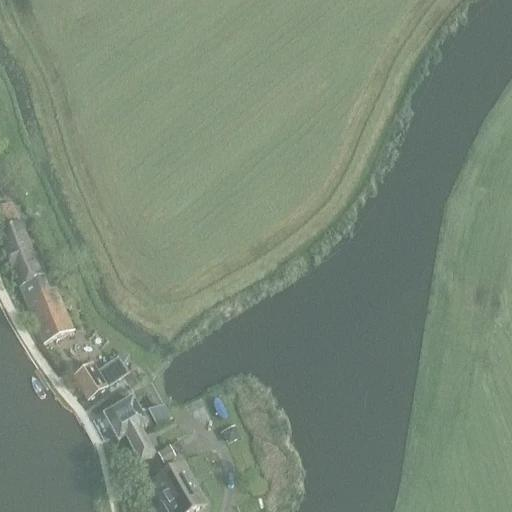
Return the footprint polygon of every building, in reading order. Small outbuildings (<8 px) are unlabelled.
[(0,247),(42,347),(71,335),(54,292),(48,295),(14,205),(0,210),(0,247)] [(119,356),(115,363),(123,369),(128,362),(119,356)] [(84,364),(66,376),(78,397),(105,381),(98,368),(89,373),(84,364)] [(137,467),(151,459),(137,433),(145,429),(130,402),(101,419),(116,445),(123,441),(137,467)] [(232,431),(223,436),(228,446),(238,441),(232,431)] [(168,451),(157,457),(163,468),(174,462),(168,451)] [(181,469),(153,484),(167,511),(199,511),(204,510),(181,469)]
